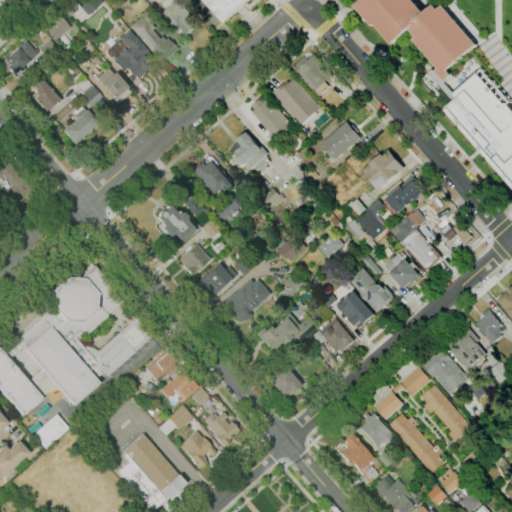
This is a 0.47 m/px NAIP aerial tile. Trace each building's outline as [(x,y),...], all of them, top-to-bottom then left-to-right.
[(0,16),(0,3),(4,0),(10,0),(14,4),(0,16)] [(87,14),(76,3),(79,0),(103,0),(94,8),(87,14)] [(183,35),(182,33),(180,34),(158,7),(165,0),(174,0),(176,2),(178,1),(198,25),(187,34),(186,33),(183,35)] [(253,0),(227,23),(206,0),(253,0)] [(448,71),(452,76),(445,82),(436,71),(439,69),(414,40),(417,37),(410,29),(392,44),(375,24),(373,26),(355,6),(361,0),(411,0),(424,14),(434,5),(438,10),(443,6),(477,45),(448,71)] [(162,65),(148,50),(149,49),(129,26),(147,10),(157,21),(154,24),(157,27),(154,30),(161,38),(164,36),(167,40),(169,38),(172,42),(173,41),(180,48),(162,65)] [(42,28),(57,15),(68,28),(53,41),(42,28)] [(19,41),(11,31),(22,23),(30,32),(19,41)] [(0,45),(0,27),(9,38),(0,45)] [(150,64),(143,71),(144,72),(136,78),(132,74),(131,75),(124,68),(121,71),(112,61),(127,47),(119,38),(127,30),(133,37),(134,36),(146,50),(141,54),(150,64)] [(56,49),(47,39),(36,49),(45,59),(56,49)] [(11,75),(7,70),(4,73),(0,68),(0,62),(3,60),(2,60),(23,40),(31,48),(33,46),(38,51),(11,75)] [(334,75),(326,82),(330,87),(320,97),(316,92),(315,92),(293,67),(305,57),(308,61),(315,55),(334,75)] [(444,109),(511,187),(511,103),(482,65),(452,95),(456,99),(455,100),(444,109)] [(117,103),(113,98),(112,99),(99,84),(95,78),(107,68),(112,73),(113,72),(126,87),(125,87),(129,92),(117,103)] [(81,94),(70,80),(80,72),(91,85),(81,94)] [(300,127),(272,94),(284,83),(285,84),(288,81),(290,83),(296,78),(322,108),(300,127)] [(44,111),(33,98),(36,95),(34,92),(36,91),(33,87),(41,80),(58,99),(44,111)] [(88,107),(79,97),(91,86),(100,96),(88,107)] [(277,141),(253,113),(255,111),(252,107),(261,99),(264,103),(267,100),(275,109),(277,107),(293,126),(277,141)] [(73,144),(61,131),(74,119),(72,116),(82,107),(84,110),(85,110),(96,123),(73,144)] [(334,162),(325,152),(326,151),(324,148),(326,146),(323,143),(348,122),(352,127),(354,125),(360,132),(358,134),(361,138),(334,162)] [(309,138),(306,132),(311,130),(314,135),(309,138)] [(246,175),(245,174),(249,171),(245,167),(243,168),(233,157),(236,154),(233,149),(240,143),(238,140),(247,132),(261,148),(262,146),(269,154),(267,155),(269,158),(268,158),(271,162),(267,165),(269,168),(264,173),(261,169),(256,174),(253,170),(246,175)] [(297,151),(290,144),(297,138),(304,145),(297,151)] [(379,191),(364,172),(371,166),(370,165),(382,154),(384,157),(388,154),(387,153),(390,150),(406,169),(398,175),(398,174),(388,182),(389,183),(379,191)] [(12,208),(0,194),(11,185),(1,174),(0,175),(0,161),(28,194),(12,208)] [(211,194),(190,170),(199,162),(202,165),(207,161),(213,167),(215,165),(217,168),(219,167),(224,172),(223,173),(231,182),(220,192),(217,188),(211,194)] [(313,182),(307,175),(314,169),(320,176),(313,182)] [(395,215),(385,204),(388,201),(387,199),(411,178),(413,179),(414,178),(425,190),(416,198),(418,199),(411,205),(410,204),(399,214),(398,212),(395,215)] [(262,192),(258,187),(265,180),(269,185),(262,192)] [(270,208),(262,199),(273,189),(276,192),(277,190),(279,192),(278,194),(280,196),(281,194),(285,199),(277,207),(274,204),(270,208)] [(195,218),(182,203),(190,196),(203,210),(195,218)] [(218,224),(211,215),(231,198),(238,207),(236,208),(240,213),(228,223),(225,219),(218,224)] [(374,240),(357,221),(371,208),(370,207),(379,199),(385,206),(381,210),(383,213),(380,217),(389,227),(374,240)] [(356,219),(348,209),(349,209),(346,206),(352,201),(354,204),(359,200),(367,210),(356,219)] [(185,220),(194,231),(176,247),(159,227),(162,225),(155,217),(157,215),(157,212),(160,210),(162,210),(168,205),(174,212),(176,210),(178,213),(182,213),(185,217),(185,220)] [(427,270),(405,246),(408,244),(405,240),(402,243),(391,230),(408,215),(409,216),(413,212),(414,213),(418,210),(426,220),(429,217),(433,222),(427,227),(435,236),(428,242),(432,246),(434,244),(443,254),(441,256),(442,257),(441,258),(442,259),(430,270),(429,269),(427,270)] [(347,225),(344,221),(349,217),(352,221),(347,225)] [(361,247),(345,228),(355,220),(371,239),(361,247)] [(209,238),(201,228),(208,221),(217,231),(209,238)] [(467,246),(458,235),(450,242),(442,232),(449,225),(453,229),(460,223),(475,240),(467,246)] [(330,259),(319,247),(333,233),(344,244),(330,259)] [(291,262),(279,250),(295,235),(307,248),(291,262)] [(191,275),(182,264),(183,263),(179,258),(195,243),(210,259),(191,275)] [(405,289),(392,274),(393,273),(386,266),(392,260),(390,258),(393,255),(396,257),(402,251),(408,258),(407,259),(412,265),(414,262),(418,266),(415,269),(420,274),(405,289)] [(377,278),(362,259),(368,254),(384,273),(377,278)] [(242,274),(233,265),(242,256),(251,265),(242,274)] [(209,296),(196,282),(216,263),(221,269),(222,268),(224,269),(228,266),(236,275),(230,280),(229,280),(213,295),(212,294),(209,296)] [(41,369),(15,339),(51,306),(52,290),(66,277),(82,278),(80,276),(92,266),(109,285),(104,289),(118,304),(105,315),(106,316),(85,335),(84,333),(77,339),(83,345),(85,344),(97,351),(136,316),(152,335),(106,376),(102,372),(94,379),(97,382),(73,404),(46,374),(41,369)] [(377,313),(368,301),(366,302),(360,295),(362,294),(350,280),(365,267),(380,286),(381,285),(384,288),(386,286),(393,295),(393,299),(377,313)] [(295,295),(283,281),(294,271),(306,285),(295,295)] [(243,321),(237,321),(232,315),(232,313),(222,302),(248,279),(251,283),(256,279),(268,293),(247,312),(249,314),(249,316),(243,321)] [(511,316),(498,300),(511,288),(511,316)] [(329,307),(320,298),(328,291),(337,300),(329,307)] [(365,325),(364,324),(359,329),(357,326),(356,327),(339,307),(356,292),(361,298),(374,313),(375,313),(377,315),(365,325)] [(493,344),(476,325),(482,320),(481,319),(484,317),(483,315),(489,310),(503,325),(499,328),(504,334),(493,344)] [(269,351),(254,334),(262,327),(264,329),(268,326),(271,329),(283,319),(282,318),(287,313),(297,325),(306,317),(315,327),(297,343),(289,333),(288,335),(290,337),(281,345),(279,343),(269,351)] [(337,353),(325,338),(319,343),(311,334),(322,324),(325,328),(327,326),(326,326),(330,322),(330,323),(336,318),(355,341),(343,352),(341,350),(337,353)] [(474,370),(472,367),(469,370),(461,360),(460,361),(454,353),(446,344),(465,328),(465,329),(468,326),(481,341),(478,343),(488,355),(485,358),(486,359),(474,370)] [(451,395),(434,377),(434,378),(423,365),(438,352),(437,351),(442,347),(469,379),(451,395)] [(40,397),(41,397),(21,415),(0,391),(0,351),(27,382),(40,397)] [(154,379),(150,375),(145,380),(140,374),(146,369),(144,367),(161,352),(176,369),(168,377),(166,374),(162,377),(159,374),(154,379)] [(511,374),(500,384),(490,371),(501,361),(511,374)] [(281,396),(266,380),(271,376),(268,373),(276,366),(279,369),(283,366),(299,385),(289,394),(287,391),(281,396)] [(413,396),(402,383),(419,367),(431,380),(413,396)] [(46,374),(36,383),(45,393),(40,397),(27,382),(41,369),(46,374)] [(182,400),(173,390),(165,396),(160,390),(181,372),(186,378),(190,375),(199,386),(182,400)] [(478,400),(469,388),(477,381),(487,393),(478,400)] [(395,393),(392,390),(400,383),(403,387),(395,393)] [(464,443),(460,438),(455,442),(449,434),(452,432),(434,411),(431,414),(424,406),(428,403),(423,396),(436,385),(477,433),(464,443)] [(198,405),(190,396),(199,388),(207,397),(198,405)] [(385,420),(374,407),(392,391),(403,404),(385,420)] [(165,435),(158,427),(168,419),(166,417),(181,404),(192,417),(177,430),(174,427),(165,435)] [(223,446),(219,443),(213,437),(215,435),(202,421),(210,413),(211,414),(213,413),(216,416),(221,412),(226,417),(223,419),(227,424),(229,421),(236,429),(230,435),(231,436),(228,439),(229,440),(223,446)] [(375,447),(359,428),(364,423),(362,420),(368,414),(371,417),(376,413),(380,418),(379,419),(396,437),(386,446),(382,441),(375,447)] [(432,473),(390,425),(403,413),(409,420),(412,416),(419,424),(416,427),(434,447),(437,444),(443,452),(440,456),(445,462),(432,473)] [(43,448),(32,435),(55,414),(67,426),(43,448)] [(199,467),(193,461),(192,462),(184,453),(185,452),(178,445),(194,431),(201,437),(216,453),(211,457),(206,451),(202,455),(205,458),(204,459),(205,461),(199,467)] [(151,511),(117,472),(127,462),(120,453),(122,452),(121,451),(141,434),(177,474),(176,475),(183,483),(151,511)] [(358,471),(351,464),(348,467),(344,463),(346,461),(339,453),(345,447),(343,445),(345,444),(343,442),(351,434),(357,441),(356,442),(371,458),(358,471)] [(0,476),(0,447),(3,445),(6,449),(17,440),(27,453),(16,462),(17,464),(12,467),(0,476)] [(385,466),(376,457),(383,451),(392,460),(385,466)] [(469,467),(464,461),(473,453),(478,459),(469,467)] [(368,483),(360,473),(370,466),(377,475),(368,483)] [(450,492),(439,480),(451,469),(462,482),(450,492)] [(403,511),(397,511),(373,485),(386,474),(393,482),(397,479),(405,488),(403,489),(410,497),(406,501),(411,506),(403,511)] [(437,505),(428,494),(438,486),(447,497),(437,505)] [(471,511),(469,511),(461,502),(467,496),(461,490),(466,487),(470,492),(471,491),(481,502),(471,511)]
